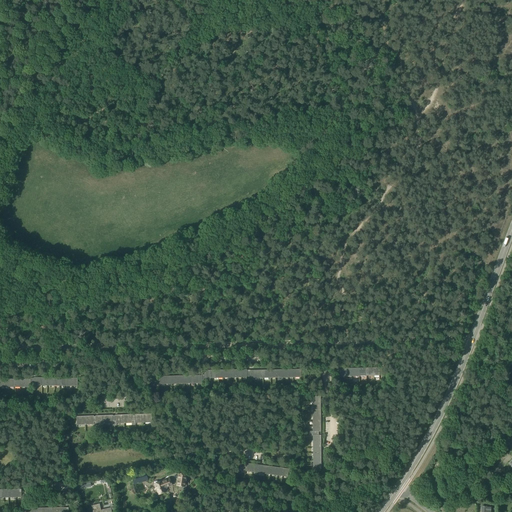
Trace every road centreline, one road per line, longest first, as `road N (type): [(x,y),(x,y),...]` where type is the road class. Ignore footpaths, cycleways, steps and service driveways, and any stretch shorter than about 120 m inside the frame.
road 1 (track): [(0,348),(511,332)]
road 2 (track): [(386,36),(317,137),(316,172),(306,187),(224,247),(195,298),(106,302),(81,291),(39,289)]
road 3 (track): [(357,0),(382,19),(418,114),(418,147),(346,240),(340,276)]
road 4 (primary): [(398,486),(443,407),(511,229)]
road 5 (track): [(317,343),(331,408),(331,459),(382,461)]
road 6 (track): [(511,434),(445,457),(435,469),(439,499),(432,511)]
